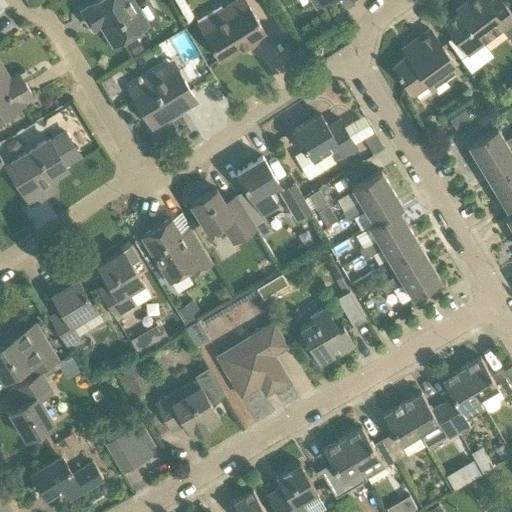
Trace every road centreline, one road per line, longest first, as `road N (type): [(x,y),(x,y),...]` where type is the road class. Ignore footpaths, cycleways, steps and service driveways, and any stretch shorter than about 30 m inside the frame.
road 1 (residential): [(129,511),(500,307)]
road 2 (residential): [(500,307),(351,53)]
road 3 (residential): [(142,175),(186,164),(351,53)]
road 4 (residential): [(142,175),(59,36),(8,0)]
road 5 (residential): [(0,269),(142,175)]
